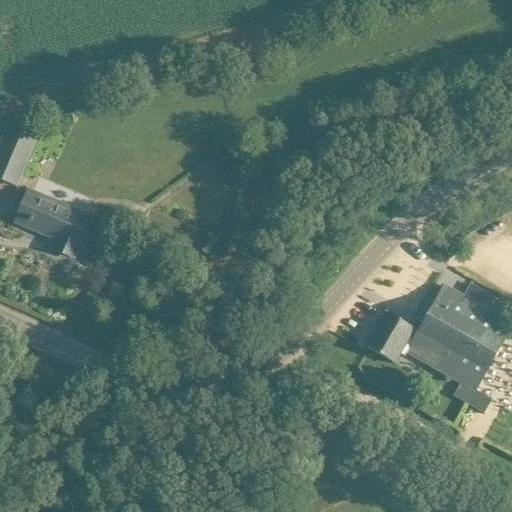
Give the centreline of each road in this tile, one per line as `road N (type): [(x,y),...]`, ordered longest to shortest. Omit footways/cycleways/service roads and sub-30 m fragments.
road 1 (tertiary): [(0,322),(145,381),(238,380),(279,361),(420,210),(511,158)]
road 2 (track): [(511,489),(279,361)]
